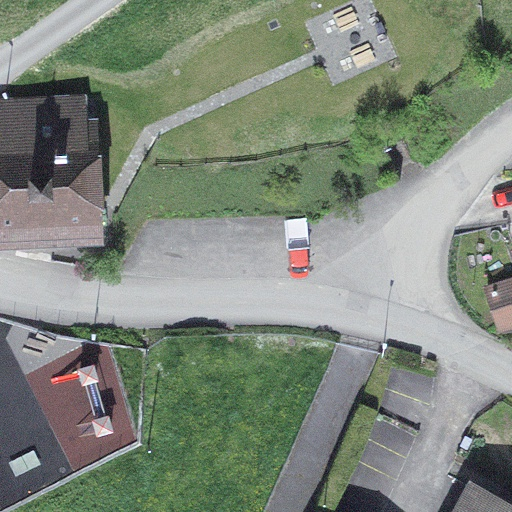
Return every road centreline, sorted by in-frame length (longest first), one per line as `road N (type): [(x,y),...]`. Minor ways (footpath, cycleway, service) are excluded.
road 1 (residential): [(366,287),(39,300),(0,289)]
road 2 (residential): [(511,139),(366,287)]
road 3 (residential): [(511,379),(434,339),(366,287)]
road 4 (unclassified): [(109,0),(0,72)]
